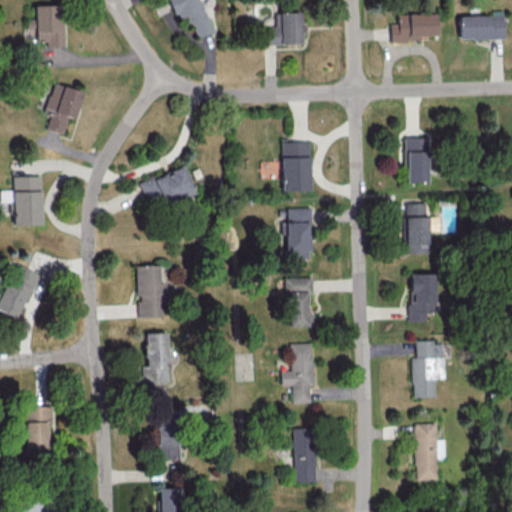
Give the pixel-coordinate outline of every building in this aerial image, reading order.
[(168,0),(176,19),(186,15),(194,37),(210,32),(198,0),(168,0)] [(61,46),(60,5),(33,5),(34,40),(45,40),(45,46),(61,46)] [(490,15),(457,15),(457,38),(501,38),(501,10),(490,10),(490,15)] [(260,44),(300,43),(300,12),(273,12),(273,26),(260,26),(260,44)] [(434,12),(395,13),(396,23),(388,23),(388,39),(435,38),(434,12)] [(80,91),(51,82),(42,111),(48,113),(44,128),(61,133),(66,117),(72,118),(80,91)] [(404,182),(425,181),(425,137),(403,137),(404,182)] [(278,141),(279,190),(307,189),(306,141),(278,141)] [(194,192),(180,163),(137,184),(145,201),(159,194),(165,206),(194,192)] [(426,252),(426,230),(435,230),(435,216),(423,216),(423,202),(403,202),(403,252),(426,252)] [(307,207),(283,208),(284,258),(308,258),(307,207)] [(0,290),(0,310),(15,318),(36,273),(13,262),(0,290)] [(136,317),(163,316),(162,282),(158,282),(157,264),(134,265),(135,301),(136,317)] [(409,272),(408,302),(405,302),(405,320),(425,320),(425,302),(432,302),(433,273),(409,272)] [(286,326),(306,326),(305,293),(310,293),(309,276),(284,277),(286,326)] [(166,382),(165,332),(143,332),(144,365),(140,365),(140,383),(166,382)] [(432,397),(432,377),(442,377),(441,343),(431,343),(431,339),(413,340),(413,356),(409,356),(410,397),(432,397)] [(289,402),(307,401),(306,385),(310,385),(309,342),(287,343),(288,369),(278,370),(278,385),(289,384),(289,402)] [(24,453),(48,452),(47,405),(23,405),(24,453)] [(177,461),(174,407),(155,408),(157,466),(167,466),(167,462),(177,461)] [(442,458),(441,438),(433,439),(433,422),(411,423),(413,479),(435,479),(434,458),(442,458)] [(313,481),(312,427),(291,427),(292,481),(313,481)] [(157,511),(178,511),(178,487),(157,488),(157,511)] [(40,511),(40,497),(6,497),(5,511),(40,511)]
